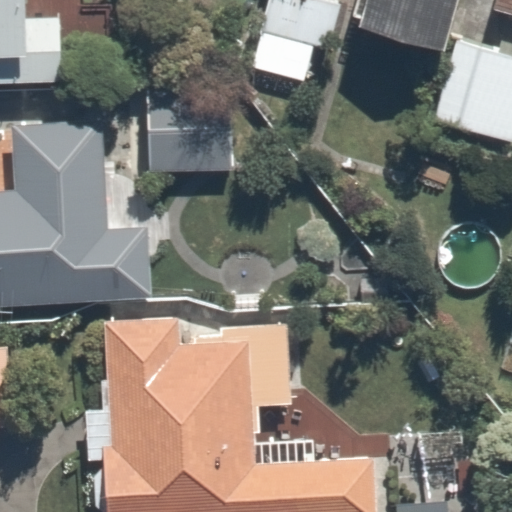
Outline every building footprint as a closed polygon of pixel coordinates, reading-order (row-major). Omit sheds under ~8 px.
[(0,0),(0,80),(60,80),(59,7),(19,8),(19,0),(0,0)] [(335,2),(328,0),(261,0),(245,64),(314,82),(335,2)] [(348,0),(346,9),(438,35),(447,0),(348,0)] [(511,0),(487,0),(487,5),(511,11),(511,0)] [(511,121),(511,41),(457,26),(432,116),(508,137),(511,121)] [(229,86),(140,92),(145,173),(234,167),(229,86)] [(0,294),(148,294),(148,223),(103,223),(103,114),(15,114),(15,188),(0,187),(0,294)] [(102,452),(102,511),(383,511),(382,442),(296,444),(293,302),(98,306),(100,399),(75,400),(77,453),(102,452)] [(452,511),(452,466),(394,466),(394,511),(452,511)]
